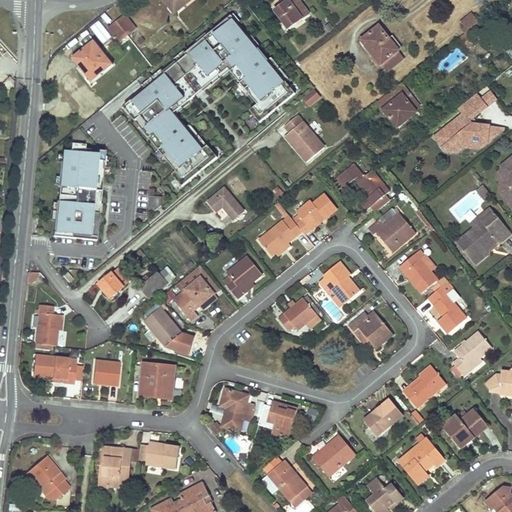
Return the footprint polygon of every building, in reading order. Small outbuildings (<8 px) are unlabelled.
[(275,10),(288,28),(308,14),(298,0),(282,0),(282,1),(284,3),(275,10)] [(239,21),(233,13),(227,17),(234,25),(237,22),(239,21)] [(470,14),(461,21),(465,27),(467,30),(471,27),(477,22),(470,14)] [(124,15),(109,28),(115,35),(119,40),(134,28),(124,15)] [(267,60),(257,48),(254,50),(246,39),(249,37),(237,22),(234,25),(227,17),(206,35),(208,38),(199,45),(197,43),(185,53),(187,56),(177,64),(175,61),(162,71),(165,74),(145,90),(144,89),(125,105),(131,113),(129,114),(139,127),(140,126),(142,125),(151,135),(148,138),(158,150),(160,148),(178,169),(176,171),(172,174),(181,186),(217,157),(207,145),(203,148),(202,150),(184,129),(186,127),(174,112),(171,109),(184,98),(187,101),(202,89),(203,91),(211,84),(207,79),(225,64),(229,69),(240,83),(242,81),(259,102),(257,104),(249,110),(259,122),(295,93),(285,81),(283,82),(266,61),(267,60)] [(99,20),(90,27),(103,44),(112,37),(99,20)] [(482,42),(490,36),(479,21),(477,22),(471,27),(479,38),(482,42)] [(369,54),(378,65),(380,64),(397,50),(388,39),(378,27),(361,40),(371,53),(369,54)] [(454,40),(463,51),(479,38),(471,27),(467,30),(464,33),(454,40)] [(199,45),(208,38),(206,35),(204,33),(195,40),(197,43),(199,45)] [(260,46),(251,35),(249,37),(246,39),(254,50),(257,48),(260,46)] [(388,39),(397,50),(400,48),(391,36),(388,39)] [(80,64),(92,80),(111,64),(93,41),(72,57),(78,65),(80,64)] [(177,64),(187,56),(185,53),(183,50),(173,59),(175,61),(177,64)] [(386,72),(404,59),(397,50),(380,64),(386,72)] [(288,78),(271,57),(267,60),(266,61),(283,82),(285,81),(288,78)] [(211,84),(229,69),(225,64),(207,79),(211,84)] [(145,90),(165,74),(162,71),(160,69),(141,85),(144,89),(145,90)] [(259,102),(242,81),(240,83),(257,104),(259,102)] [(377,102),(397,127),(416,112),(414,110),(404,97),(396,87),(377,102)] [(314,91),(303,100),(309,107),(320,99),(314,91)] [(481,100),(476,94),(458,108),(462,114),(434,136),(446,152),(457,152),(463,147),(479,149),(506,128),(478,125),(472,118),(496,99),(491,92),(481,100)] [(419,106),(409,93),(404,97),(414,110),(419,106)] [(174,112),(187,101),(184,98),(171,109),(174,112)] [(131,113),(125,105),(123,107),(129,114),(131,113)] [(297,146),(295,148),(306,162),(323,148),(297,116),(284,126),(289,132),(287,134),(297,146)] [(151,135),(142,125),(140,126),(139,127),(148,138),(151,135)] [(203,148),(186,127),(184,129),(202,150),(203,148)] [(101,184),(104,151),(84,149),(85,137),(78,128),(71,134),(69,151),(63,151),(62,162),(60,162),(58,177),(60,177),(57,201),(58,201),(56,220),(54,220),(52,236),(95,240),(97,224),(94,224),(98,184),(101,184)] [(178,169),(160,148),(158,150),(176,171),(178,169)] [(497,192),(508,206),(511,202),(511,156),(500,165),(500,170),(497,172),(495,180),(498,181),(497,192)] [(371,208),(386,196),(389,193),(372,171),(364,178),(353,165),(339,177),(347,187),(354,181),(368,197),(360,204),(367,211),(371,208)] [(481,186),(475,191),(483,201),(489,196),(481,186)] [(229,211),(227,213),(232,219),(242,211),(223,188),(207,201),(213,209),(221,202),(229,211)] [(300,214),(292,220),(301,231),(304,235),(336,209),(324,194),(312,204),(310,201),(298,211),(300,214)] [(161,206),(161,197),(149,195),(148,210),(154,211),(161,206)] [(371,208),(375,214),(391,201),(386,196),(371,208)] [(376,232),(390,249),(401,240),(404,242),(415,233),(399,213),(396,215),(391,208),(379,219),(367,229),(372,235),(376,232)] [(492,213),(488,208),(469,223),(473,228),(492,213)] [(473,228),(457,242),(475,265),(487,254),(487,253),(484,250),(496,240),(499,244),(509,235),(492,213),(473,228)] [(301,231),(292,220),(288,215),(258,240),(271,256),(274,253),(288,242),(301,231)] [(496,240),(484,250),(487,253),(499,244),(496,240)] [(291,246),(288,242),(274,253),(277,257),(291,246)] [(431,273),(420,259),(424,256),(419,250),(398,267),(420,293),(437,280),(431,273)] [(227,286),(237,299),(255,285),(253,283),(263,275),(246,256),(226,273),(228,276),(233,281),(227,286)] [(424,256),(420,259),(431,273),(435,269),(424,256)] [(329,293),(333,289),(345,303),(362,289),(339,262),(323,275),(325,277),(319,282),(329,293)] [(73,279),(67,272),(63,276),(69,283),(73,279)] [(36,278),(37,274),(26,273),(26,282),(30,282),(36,278)] [(111,300),(118,294),(116,292),(123,287),(111,273),(98,285),(111,300)] [(158,273),(139,288),(148,299),(169,282),(166,279),(164,280),(158,273)] [(228,276),(222,281),(227,286),(233,281),(228,276)] [(190,320),(197,315),(192,310),(198,305),(212,293),(199,277),(173,299),(190,320)] [(432,289),(435,292),(447,283),(443,278),(438,281),(440,283),(432,289)] [(447,334),(466,319),(457,307),(462,303),(452,290),(453,290),(447,283),(435,292),(427,298),(442,317),(437,321),(447,334)] [(333,289),(329,293),(340,307),(345,303),(333,289)] [(201,308),(215,296),(212,293),(198,305),(201,308)] [(288,331),(294,327),(297,331),(306,324),(310,329),(321,320),(317,314),(320,312),(306,295),(278,319),(288,331)] [(35,344),(56,346),(57,331),(59,316),(51,315),(52,307),(38,306),(35,344)] [(171,350),(177,345),(183,341),(178,335),(180,333),(159,307),(143,321),(164,347),(167,344),(171,350)] [(348,326),(362,344),(367,340),(375,348),(392,335),(374,312),(367,317),(365,313),(348,326)] [(453,363),(458,370),(463,376),(482,360),(480,358),(492,347),(479,331),(454,351),(460,358),(453,363)] [(73,384),(75,363),(67,362),(67,359),(35,356),(33,378),(50,380),(65,381),(65,383),(73,384)] [(117,386),(119,363),(94,361),(93,384),(117,386)] [(170,399),(174,366),(142,363),(139,396),(170,399)] [(431,365),(419,375),(421,378),(423,380),(406,395),(418,409),(447,385),(431,365)] [(492,390),(496,391),(500,391),(502,393),(511,394),(511,371),(511,372),(510,371),(502,370),(501,374),(497,374),(486,383),(492,390)] [(421,378),(404,392),(406,395),(423,380),(421,378)] [(224,408),(219,426),(238,432),(242,419),(248,420),(251,417),(254,412),(253,405),(246,403),(248,395),(223,388),(218,406),(224,408)] [(365,420),(372,428),(378,436),(403,415),(390,399),(365,420)] [(274,425),(269,443),(279,446),(282,436),(289,438),(297,409),(272,403),(267,423),(274,425)] [(460,447),(467,442),(474,436),(475,437),(488,426),(474,409),(461,420),(458,416),(444,427),(460,447)] [(416,427),(424,420),(416,411),(408,417),(416,427)] [(337,466),(338,467),(341,465),(340,463),(353,452),(339,435),(312,458),(327,475),(337,466)] [(423,470),(426,468),(427,470),(435,463),(438,467),(445,461),(427,439),(400,461),(416,481),(426,473),(423,470)] [(149,443),(147,454),(146,464),(176,469),(180,448),(149,443)] [(132,450),(103,448),(100,478),(108,479),(108,482),(120,483),(129,484),(132,450)] [(329,478),(356,455),(353,452),(340,463),(341,465),(338,467),(337,466),(327,475),(329,478)] [(57,470),(46,457),(26,473),(35,485),(38,483),(46,494),(48,492),(54,500),(66,491),(67,486),(63,480),(65,478),(60,472),(57,474),(55,471),(57,470)] [(268,474),(282,463),(277,457),(263,468),(268,474)] [(289,501),(307,486),(285,460),(282,463),(268,474),(260,480),(271,494),(278,488),(289,501)] [(419,484),(428,477),(426,473),(416,481),(419,484)] [(108,479),(100,478),(99,487),(107,488),(108,485),(120,486),(120,483),(108,482),(108,479)] [(378,478),(368,486),(375,494),(367,501),(375,511),(386,511),(389,510),(386,508),(396,500),(398,502),(404,497),(393,483),(387,488),(378,478)] [(172,498),(152,508),(153,511),(216,511),(209,497),(210,497),(204,483),(180,494),(182,499),(175,503),(172,498)] [(307,486),(289,501),(295,508),(313,493),(307,486)] [(511,511),(511,500),(509,497),(510,489),(503,488),(486,502),(492,509),(495,507),(499,511),(511,511)] [(357,511),(344,496),(338,501),(340,504),(330,511),(357,511)] [(396,500),(386,508),(389,510),(398,502),(396,500)]
